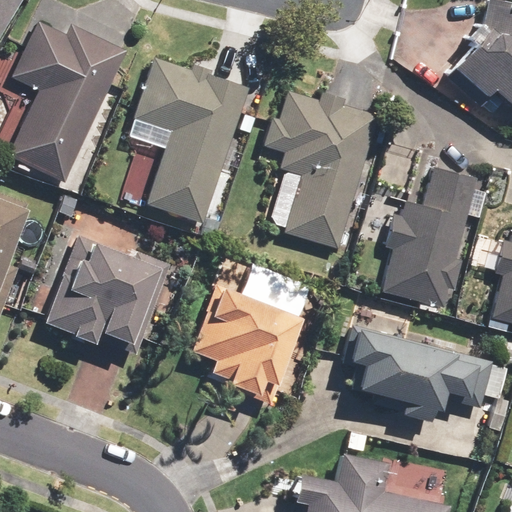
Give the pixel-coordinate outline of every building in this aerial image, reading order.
[(0,0),(0,31),(19,0),(0,0)] [(476,22),(463,34),(471,43),(442,74),(477,106),(486,97),(483,95),(489,88),(511,109),(511,2),(500,0),(484,0),(480,24),(476,22)] [(4,156),(60,183),(125,50),(66,21),(62,30),(35,18),(7,76),(36,90),(4,156)] [(141,204),(200,223),(246,86),(151,54),(124,135),(160,146),(141,204)] [(276,118),(268,116),(260,145),(281,151),(276,166),(298,173),(280,232),(334,248),(374,114),(338,104),(340,97),(318,91),(315,99),(284,90),(276,118)] [(398,215),(389,213),(381,245),(389,247),(378,291),(440,307),(445,288),(452,290),(460,259),(453,257),(473,177),(429,166),(420,204),(401,200),(398,215)] [(0,303),(19,253),(8,249),(26,202),(0,191),(0,303)] [(508,241),(500,239),(492,272),(499,274),(488,317),(511,323),(511,226),(508,241)] [(72,233),(38,322),(131,358),(168,264),(131,249),(129,255),(72,233)] [(298,316),(212,284),(187,351),(212,360),(208,370),(226,377),(224,382),(254,394),(260,379),(272,384),(298,316)] [(489,360),(348,324),(338,362),(352,365),(346,389),(370,395),(368,402),(398,410),(397,413),(427,421),(430,408),(437,410),(441,396),(477,406),(489,360)] [(331,477),(294,469),(288,496),(291,497),(287,511),(444,511),(447,503),(380,488),(386,460),(337,449),(331,477)]
